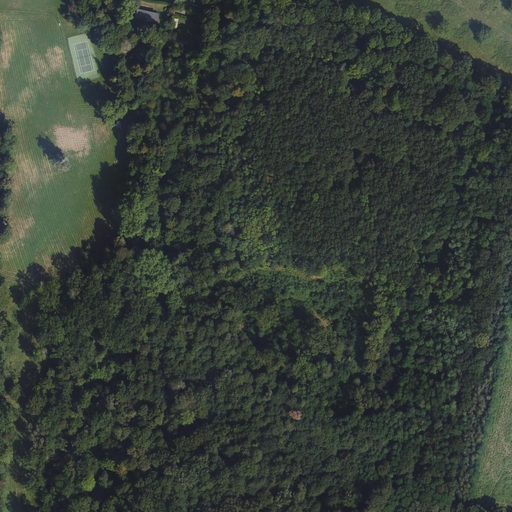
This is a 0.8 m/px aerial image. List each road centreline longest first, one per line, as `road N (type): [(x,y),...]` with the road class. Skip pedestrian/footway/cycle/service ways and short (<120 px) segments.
road 1 (track): [(251,0),(380,28),(511,105)]
road 2 (track): [(201,511),(215,494),(288,497),(296,483),(219,430),(189,382)]
road 3 (track): [(0,401),(26,393),(79,334),(104,253),(138,212)]
road 4 (track): [(189,382),(138,212)]
road 5 (track): [(130,511),(135,463),(189,382)]
